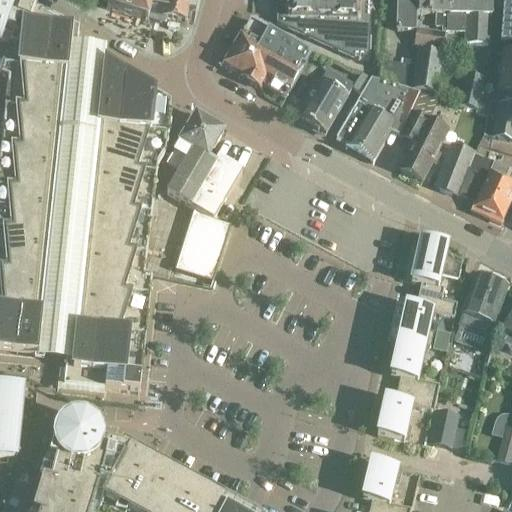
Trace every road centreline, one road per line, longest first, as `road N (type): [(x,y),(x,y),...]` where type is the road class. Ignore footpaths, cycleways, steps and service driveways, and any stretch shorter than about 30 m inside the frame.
road 1 (residential): [(508,259),(201,93),(216,0)]
road 2 (residential): [(320,511),(378,289)]
